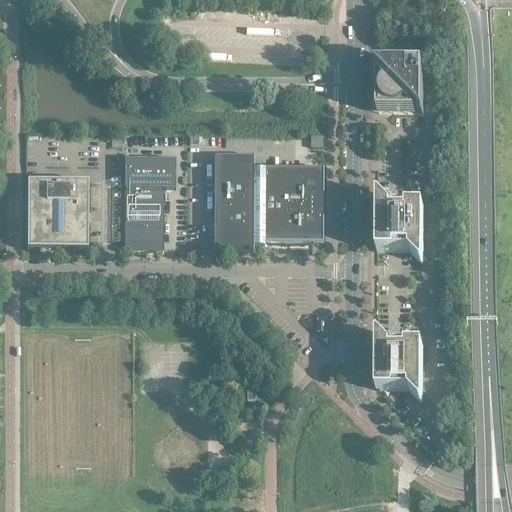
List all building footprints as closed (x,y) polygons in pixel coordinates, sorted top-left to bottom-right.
[(423,117),(424,71),(377,70),(379,72),(385,79),(382,82),(378,78),(378,116),(416,116),(411,112),(415,109),(421,115),(423,117)] [(323,150),(323,139),(311,139),(311,150),(323,150)] [(323,220),(323,196),(323,171),(313,171),(264,171),(254,171),(254,159),(214,159),(214,164),(214,254),(214,256),(253,256),(253,249),(260,249),(264,253),(266,251),(268,249),(264,245),(264,244),(312,245),(323,245),(323,220)] [(163,246),(164,195),(162,195),(162,192),(175,192),(176,162),(125,162),(125,191),(126,191),(126,194),(125,194),(124,245),(124,255),(163,256),(163,254),(163,246)] [(88,231),(88,213),(88,206),(88,185),(27,185),(27,253),(57,253),(88,253),(88,245),(88,231)] [(424,265),(424,210),(392,209),(392,210),(391,210),(391,209),(380,198),(379,197),(379,198),(378,198),(378,199),(378,250),(378,253),(377,253),(377,254),(380,254),(410,254),(410,253),(410,255),(421,266),(422,266),(423,266),(424,265)] [(412,297),(412,286),(404,286),(404,297),(412,297)] [(327,334),(327,320),(317,320),(317,334),(327,334)] [(423,403),(423,349),(424,349),(424,348),(391,348),(391,349),(391,348),(380,337),(379,336),(378,336),(378,337),(377,337),(377,392),(377,393),(409,393),(409,392),(410,392),(410,393),(420,404),(421,405),(422,405),(423,404),(423,403)] [(143,343),(31,344),(31,360),(143,360),(143,343)] [(44,365),(31,365),(31,438),(44,438),(44,365)] [(61,365),(47,365),(47,438),(61,438),(61,365)] [(127,365),(114,365),(114,438),(127,438),(127,365)] [(145,365),(131,365),(131,439),(146,439),(145,365)] [(263,404),(263,393),(252,393),(251,382),(247,382),(247,404),(263,404)] [(193,439),(193,463),(217,463),(217,439),(193,439)] [(441,439),(434,446),(446,457),(453,450),(441,439)] [(33,449),(33,466),(144,466),(144,449),(33,449)]
